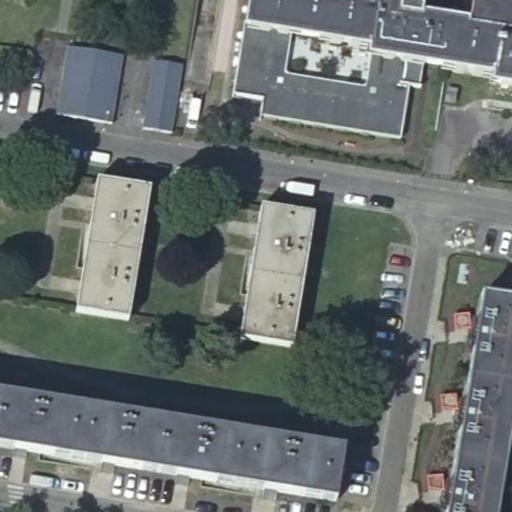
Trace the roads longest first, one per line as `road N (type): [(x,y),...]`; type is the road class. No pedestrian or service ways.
road 1 (residential): [(433,201),(0,129)]
road 2 (residential): [(385,511),(433,201)]
road 3 (residential): [(0,488),(137,511)]
